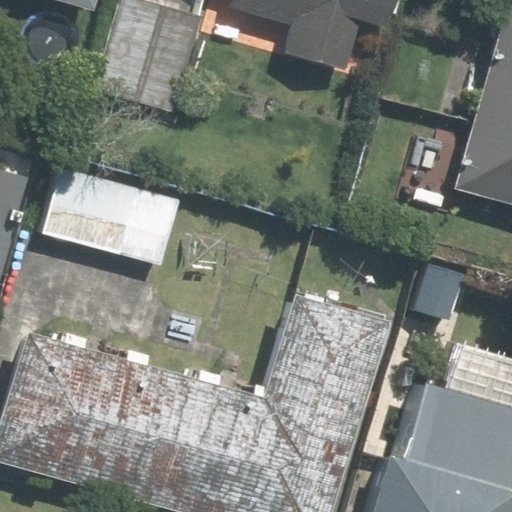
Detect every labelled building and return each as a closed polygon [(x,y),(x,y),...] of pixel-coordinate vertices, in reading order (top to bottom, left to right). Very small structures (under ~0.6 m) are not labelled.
[(47,0),(86,10),(88,0),(47,0)] [(169,113),(195,16),(135,0),(112,0),(88,91),(169,113)] [(224,0),(223,6),(287,24),(278,52),(339,69),(353,21),(377,28),(384,0),(224,0)] [(511,203),(511,0),(497,0),(446,185),(511,203)] [(52,168),(34,233),(155,267),(173,202),(52,168)] [(0,237),(18,177),(0,171),(0,237)] [(409,309),(444,319),(455,283),(420,273),(409,309)] [(282,292),(252,396),(16,330),(0,387),(0,464),(170,511),(324,511),(379,319),(282,292)] [(511,399),(511,358),(447,340),(433,387),(411,380),(389,457),(377,453),(359,511),(499,511),(506,489),(499,487),(511,443),(511,408),(509,408),(511,399)]
